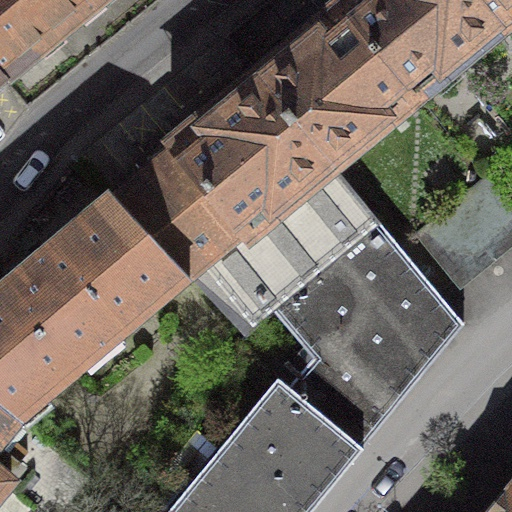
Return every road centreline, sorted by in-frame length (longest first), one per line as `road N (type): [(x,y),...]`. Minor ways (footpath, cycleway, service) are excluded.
road 1 (residential): [(0,189),(57,120),(202,0)]
road 2 (residential): [(346,511),(511,330)]
